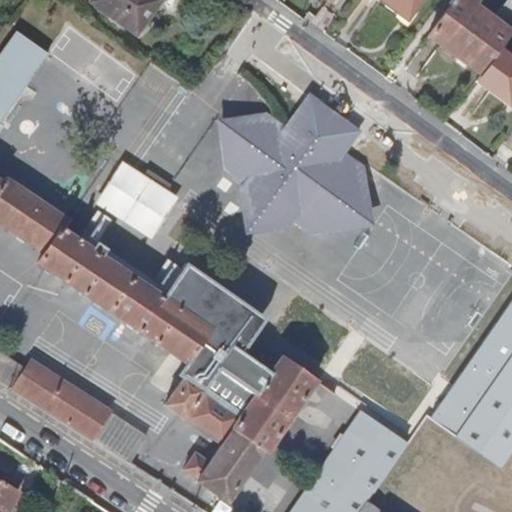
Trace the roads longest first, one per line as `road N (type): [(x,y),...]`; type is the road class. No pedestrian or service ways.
road 1 (residential): [(252,0),(511,192)]
road 2 (residential): [(0,407),(158,511)]
